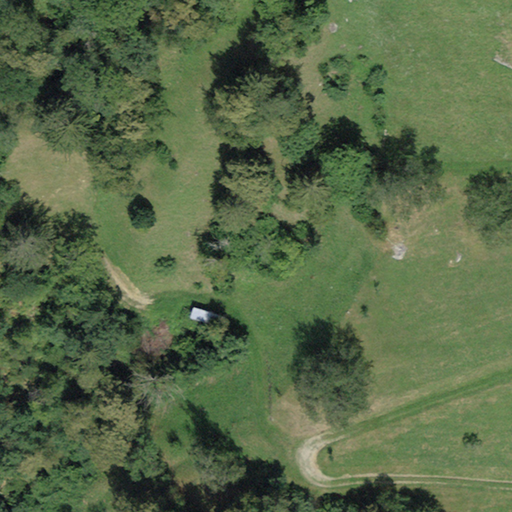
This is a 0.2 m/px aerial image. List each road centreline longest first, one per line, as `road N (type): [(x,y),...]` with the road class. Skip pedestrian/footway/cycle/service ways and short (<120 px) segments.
road 1 (track): [(511,482),(324,481),(301,460),(323,437),(511,372)]
road 2 (track): [(301,460),(264,424),(251,336),(222,306),(180,298)]
